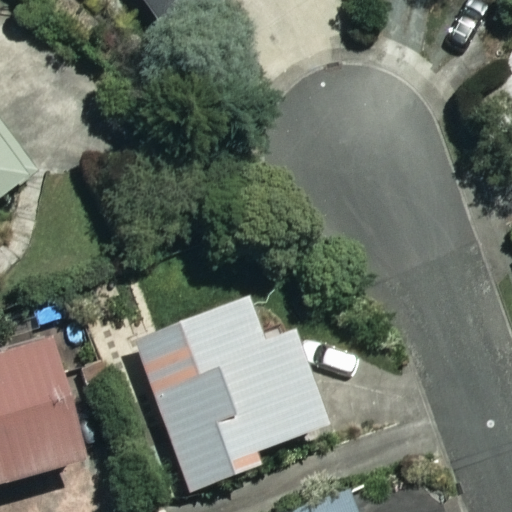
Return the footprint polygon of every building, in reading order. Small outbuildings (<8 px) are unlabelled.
[(140,0),(159,27),(198,0),(140,0)] [(0,198),(30,177),(0,136),(0,198)] [(258,350),(242,305),(133,343),(187,496),(254,472),(250,460),(322,434),(289,339),(258,350)] [(0,488),(76,468),(44,350),(0,362),(0,488)] [(353,511),(348,497),(307,511),(353,511)]
